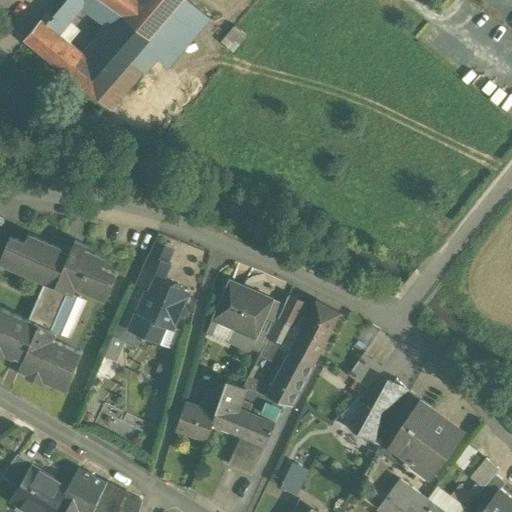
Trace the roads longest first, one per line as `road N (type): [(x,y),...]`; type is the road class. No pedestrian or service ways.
road 1 (residential): [(0,194),(183,231),(395,321)]
road 2 (unclassified): [(511,176),(395,321)]
road 3 (residential): [(154,494),(0,405)]
road 4 (residential): [(395,321),(511,437)]
